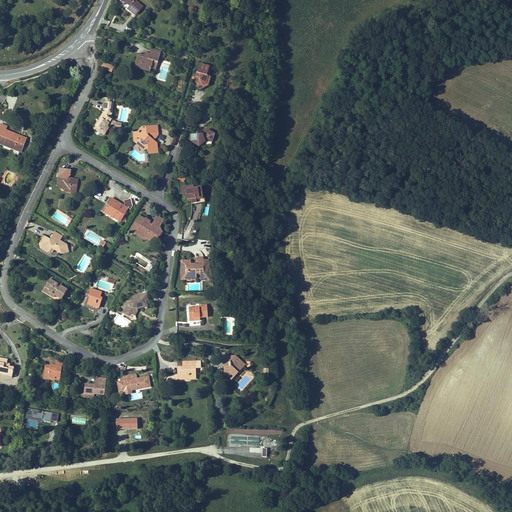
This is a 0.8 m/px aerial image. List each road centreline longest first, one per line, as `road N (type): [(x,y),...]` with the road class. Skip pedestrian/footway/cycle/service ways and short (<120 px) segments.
road 1 (residential): [(60,143),(3,279),(12,305),(80,351),(113,359),(157,335),(175,222),(157,197)]
road 2 (track): [(297,427),(266,228),(361,26),(404,6)]
road 3 (track): [(511,272),(420,382),(297,427),(281,467),(234,463),(211,448)]
